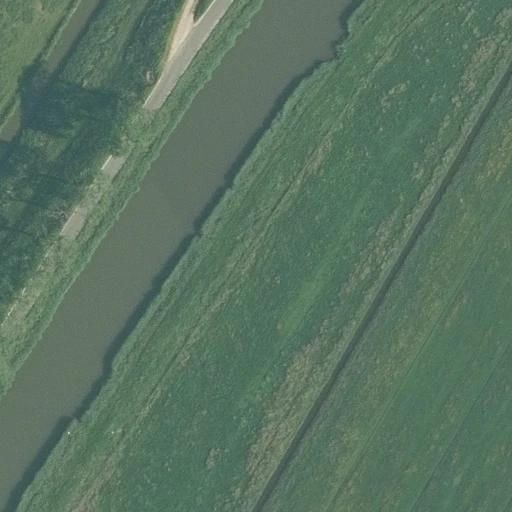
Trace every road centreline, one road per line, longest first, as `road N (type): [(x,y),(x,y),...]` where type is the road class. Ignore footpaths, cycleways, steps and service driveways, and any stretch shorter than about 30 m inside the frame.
road 1 (unclassified): [(0,351),(229,0)]
road 2 (track): [(151,0),(0,226)]
